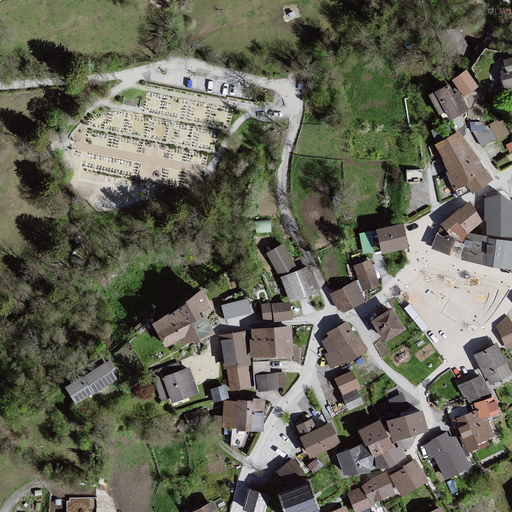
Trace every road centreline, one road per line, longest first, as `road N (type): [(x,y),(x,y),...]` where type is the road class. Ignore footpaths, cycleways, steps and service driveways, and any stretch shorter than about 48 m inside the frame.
road 1 (residential): [(135,72),(181,64),(249,78),(293,99),(280,203),(329,316)]
road 2 (residential): [(329,316),(304,381),(254,458),(237,511)]
road 3 (residential): [(0,85),(135,72)]
